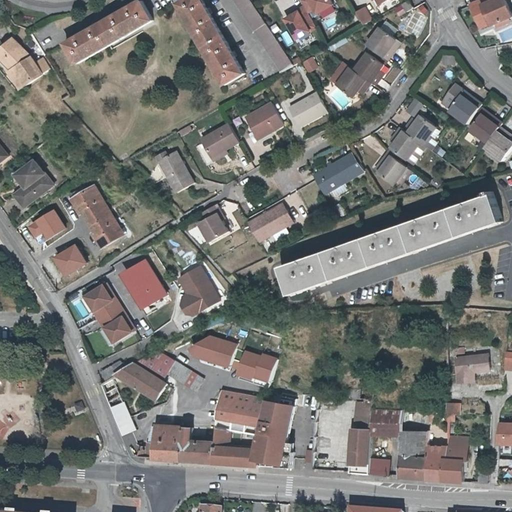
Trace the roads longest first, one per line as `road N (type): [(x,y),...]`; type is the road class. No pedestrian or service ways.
road 1 (residential): [(451,25),(376,124),(237,192)]
road 2 (residential): [(121,474),(67,330),(0,228)]
road 3 (primary): [(298,487),(511,502)]
road 4 (primary): [(166,487),(189,479),(298,487)]
